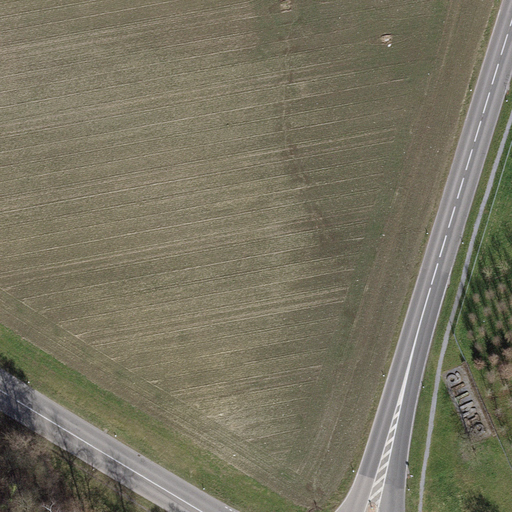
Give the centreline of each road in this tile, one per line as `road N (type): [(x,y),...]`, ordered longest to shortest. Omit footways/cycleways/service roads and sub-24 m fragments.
road 1 (tertiary): [(511,18),(373,511)]
road 2 (tertiary): [(202,511),(0,388)]
